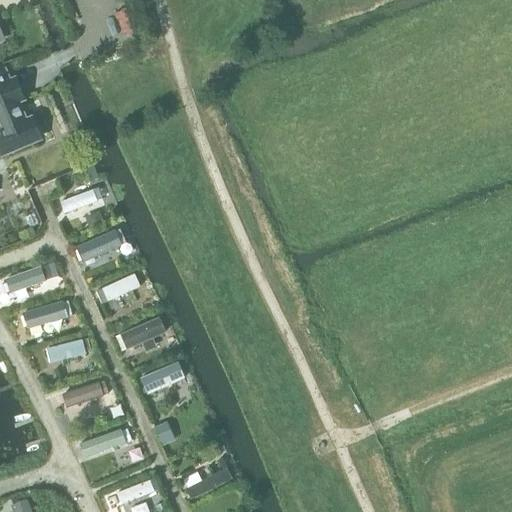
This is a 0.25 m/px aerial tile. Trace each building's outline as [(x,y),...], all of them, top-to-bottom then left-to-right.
[(0,129),(1,131),(0,131),(0,152),(2,153),(3,156),(38,141),(37,138),(38,131),(37,127),(34,125),(30,122),(29,119),(25,121),(4,70),(0,72),(0,129)] [(84,130),(63,138),(68,149),(88,141),(84,130)] [(100,382),(63,394),(67,409),(105,396),(100,382)] [(168,422),(156,427),(164,446),(176,440),(168,422)] [(156,478),(151,480),(156,492),(161,490),(156,478)] [(33,511),(28,499),(12,505),(14,511),(33,511)] [(166,502),(155,506),(157,511),(160,511),(169,508),(166,502)]
